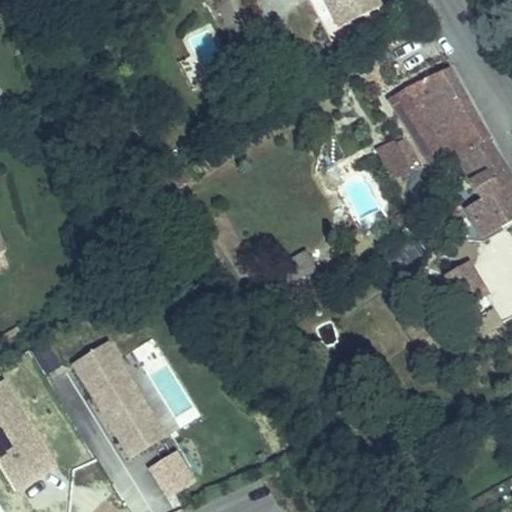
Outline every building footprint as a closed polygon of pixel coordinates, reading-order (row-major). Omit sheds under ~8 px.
[(326,0),(346,31),(383,9),(377,0),(326,0)] [(408,89),(390,100),(432,167),(450,156),(452,159),(485,141),(489,138),(450,70),(408,89)] [(511,181),(485,141),(452,159),(458,168),(469,185),(480,202),(467,210),(481,234),(502,222),(511,215),(511,181)] [(409,173),(395,145),(378,153),(392,182),(409,173)] [(469,185),(458,168),(449,174),(459,191),(469,185)] [(481,234),(467,210),(454,218),(468,242),(485,242),(481,234)] [(502,222),(481,234),(485,242),(506,229),(502,222)] [(470,265),(446,280),(464,310),(488,295),(470,265)] [(82,384),(117,363),(107,347),(72,369),(82,384)] [(147,421),(124,385),(129,383),(117,363),(82,384),(130,460),(164,440),(151,418),(147,421)] [(54,470),(3,386),(0,387),(0,462),(18,492),(54,470)] [(168,501),(193,485),(176,457),(150,473),(168,501)]
